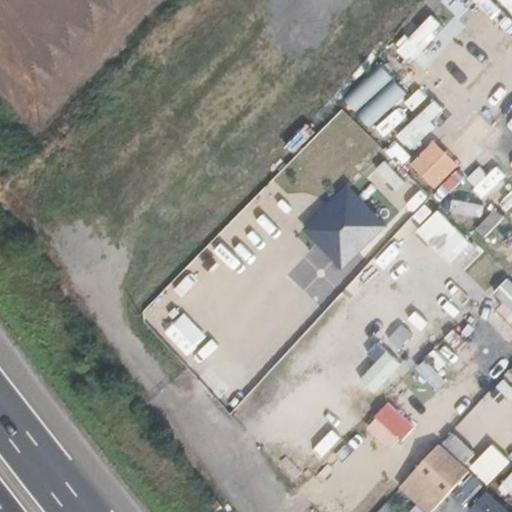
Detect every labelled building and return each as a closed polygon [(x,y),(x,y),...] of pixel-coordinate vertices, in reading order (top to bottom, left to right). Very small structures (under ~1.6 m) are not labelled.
[(481,0),(460,0),(490,27),(500,17),(481,0)] [(421,15),(390,51),(405,64),(436,27),(421,15)] [(333,74),(341,81),(383,34),(375,26),(333,74)] [(372,124),(408,92),(383,64),(347,96),(360,111),(359,111),(372,124)] [(319,87),(304,110),(314,117),(330,94),(319,87)] [(435,100),(398,135),(410,147),(447,112),(435,100)] [(411,163),(434,189),(460,165),(437,139),(411,163)] [(362,174),(382,155),(373,146),(354,165),(362,174)] [(462,176),(483,197),(505,176),(484,154),(462,176)] [(237,156),(204,192),(218,205),(251,169),(237,156)] [(395,216),(418,194),(385,160),(363,181),(395,216)] [(386,226),(346,183),(303,226),(345,267),(386,226)] [(454,199),(452,211),(483,215),(484,203),(454,199)] [(493,208),(476,231),(486,238),(503,216),(493,208)] [(474,243),(436,210),(414,230),(450,267),(474,243)] [(453,287),(436,306),(450,319),(477,290),(451,267),(442,277),(453,287)] [(195,270),(169,298),(191,318),(217,291),(195,270)] [(435,304),(451,286),(437,274),(421,291),(435,304)] [(369,386),(342,366),(332,379),(355,401),(369,386)] [(477,397),(446,366),(436,375),(464,406),(477,397)] [(302,392),(334,422),(350,405),(318,375),(302,392)] [(382,408),(364,426),(372,434),(390,416),(382,408)] [(433,511),(474,462),(445,431),(395,489),(419,511),(433,511)] [(489,483),(511,462),(511,461),(503,452),(480,473),(489,483)] [(511,469),(501,490),(511,496),(511,469)] [(507,511),(484,493),(468,511),(507,511)]
